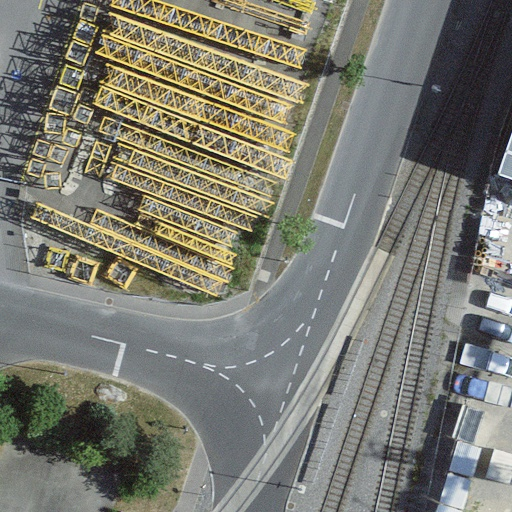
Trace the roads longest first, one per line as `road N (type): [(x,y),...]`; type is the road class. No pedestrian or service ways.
road 1 (unclassified): [(429,0),(298,386)]
road 2 (unclassified): [(0,315),(298,386)]
road 3 (unclassified): [(298,386),(257,511)]
